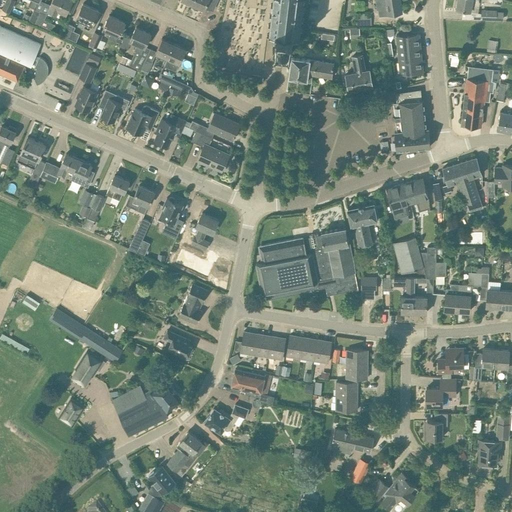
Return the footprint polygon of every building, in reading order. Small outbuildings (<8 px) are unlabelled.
[(6,0),(3,9),(10,12),(14,0),(6,0)] [(30,0),(28,6),(34,8),(35,9),(39,0),(30,0)] [(50,7),(49,10),(57,14),(58,10),(67,14),(67,12),(71,14),(77,2),(72,0),(52,0),(51,4),(50,6),(50,7)] [(194,0),(193,4),(205,9),(206,6),(213,10),(217,0),(194,0)] [(271,0),(267,35),(277,36),(276,45),(273,47),(274,49),(277,46),(289,48),(292,51),(293,49),(291,47),(291,42),(296,42),(297,39),(301,39),(306,0),(271,0)] [(399,0),(376,0),(377,2),(376,2),(377,9),(378,9),(379,15),(402,12),(399,0)] [(455,0),(455,5),(456,7),(457,7),(457,8),(478,12),(479,5),(482,5),(482,1),(501,4),(502,0),(455,0)] [(83,3),(79,12),(77,17),(85,21),(82,27),(90,31),(96,18),(99,10),(83,3)] [(497,9),(481,9),(481,18),(503,19),(504,11),(497,11),(497,9)] [(40,13),(34,10),(29,20),(35,23),(40,13)] [(45,19),(47,14),(41,11),(40,13),(35,23),(51,30),(54,24),(45,19)] [(109,15),(105,24),(103,28),(111,32),(109,38),(116,41),(119,35),(120,35),(125,22),(109,15)] [(372,24),(371,17),(356,19),(357,26),(372,24)] [(75,26),(68,23),(62,35),(70,39),(75,26)] [(0,25),(0,71),(18,79),(23,68),(29,70),(30,69),(33,70),(33,72),(37,84),(41,82),(45,79),(47,76),(48,71),(48,68),(48,65),(46,62),(43,58),(40,56),(36,54),(41,43),(0,25)] [(141,70),(146,59),(140,56),(144,46),(145,47),(151,33),(136,26),(131,38),(125,35),(121,45),(128,48),(131,41),(137,43),(135,50),(136,50),(131,59),(117,53),(114,59),(124,64),(125,63),(141,70)] [(102,35),(95,32),(90,44),(97,47),(102,35)] [(423,72),(419,32),(397,35),(401,74),(423,72)] [(168,58),(174,43),(162,38),(157,51),(151,48),(146,59),(141,70),(140,71),(147,74),(153,62),(152,62),(156,53),(168,58)] [(497,50),(498,40),(489,39),(488,50),(497,50)] [(186,49),(174,43),(168,58),(165,65),(176,70),(180,63),(186,49)] [(91,52),(87,62),(93,65),(97,67),(101,57),(91,52)] [(365,69),(362,54),(353,56),(356,71),(346,73),(349,90),(373,85),(370,68),(365,69)] [(309,81),(310,81),(311,81),(312,80),(312,74),(332,77),(334,63),(291,56),(289,77),(307,80),(308,81),(309,81)] [(91,81),(97,67),(93,65),(87,62),(86,62),(80,77),(91,81)] [(493,68),(468,65),(468,66),(470,66),(469,77),(467,77),(461,123),(481,125),(483,110),(484,110),(485,100),(489,100),(490,92),(493,92),(494,81),(492,81),(493,68)] [(161,72),(158,79),(162,81),(169,84),(171,84),(181,89),(184,82),(161,72)] [(497,104),(504,105),(507,83),(500,82),(497,104)] [(90,111),(98,92),(84,85),(75,105),(90,111)] [(129,99),(106,89),(100,101),(106,104),(101,116),(114,122),(121,107),(125,109),(129,99)] [(410,148),(431,146),(429,128),(427,128),(424,99),(422,99),(421,89),(396,93),(397,102),(394,102),(395,115),(393,115),(394,119),(395,119),(397,131),(395,131),(396,139),(394,139),(395,148),(396,148),(397,149),(398,149),(398,151),(410,150),(410,148)] [(191,92),(187,99),(195,103),(198,95),(191,92)] [(142,134),(145,127),(151,130),(160,111),(146,105),(143,106),(141,111),(135,108),(127,127),(131,129),(130,130),(132,131),(133,132),(135,133),(137,133),(138,132),(142,134)] [(511,113),(500,111),(497,129),(511,132),(511,113)] [(192,123),(187,121),(185,125),(197,130),(212,137),(215,131),(233,139),(234,135),(235,136),(236,134),(235,134),(240,123),(215,112),(208,127),(193,120),(192,123)] [(185,125),(187,121),(172,114),(169,121),(163,118),(156,131),(158,132),(155,140),(168,145),(175,130),(181,133),(185,125)] [(2,125),(0,129),(0,154),(3,147),(4,144),(9,146),(11,141),(12,141),(16,131),(17,128),(10,125),(9,128),(2,125)] [(212,137),(197,130),(192,140),(202,145),(203,143),(205,144),(198,158),(214,165),(214,167),(222,170),(229,154),(209,145),(212,137)] [(28,136),(24,145),(21,152),(22,152),(18,160),(35,168),(39,159),(46,144),(28,136)] [(8,147),(1,161),(8,164),(15,150),(8,147)] [(74,171),(80,159),(67,153),(60,167),(47,161),(41,174),(55,180),(59,173),(65,175),(68,168),(74,171)] [(477,157),(443,167),(446,177),(448,183),(449,184),(450,184),(461,181),(469,208),(470,211),(475,209),(483,207),(473,177),(482,174),(477,157)] [(92,164),(80,159),(74,171),(72,177),(88,184),(94,171),(90,169),(92,164)] [(511,185),(511,164),(503,164),(503,167),(495,167),(495,181),(488,180),(488,196),(495,196),(495,182),(503,182),(502,185),(511,185)] [(33,171),(28,183),(35,186),(40,174),(33,171)] [(115,174),(111,183),(106,194),(120,199),(123,191),(125,192),(130,180),(115,174)] [(424,177),(401,183),(407,203),(416,201),(419,210),(430,207),(429,197),(424,177)] [(407,203),(401,183),(386,188),(395,217),(410,213),(407,203)] [(139,185),(135,194),(134,198),(141,201),(138,209),(145,213),(149,205),(155,192),(139,185)] [(93,201),(97,194),(85,189),(80,202),(88,206),(91,200),(93,201)] [(97,194),(93,201),(91,206),(83,227),(86,229),(87,227),(91,229),(105,197),(97,194)] [(170,197),(169,198),(167,197),(163,206),(164,207),(160,215),(168,219),(162,231),(177,237),(183,223),(176,220),(183,204),(175,200),(175,199),(175,198),(172,196),(170,197)] [(378,220),(376,212),(374,203),(348,208),(352,226),(355,225),(360,246),(373,243),(368,222),(378,220)] [(202,212),(198,221),(197,225),(201,227),(197,236),(196,235),(192,242),(206,248),(209,241),(203,238),(207,229),(213,232),(218,219),(202,212)] [(151,221),(143,217),(129,248),(137,251),(151,221)] [(303,237),(313,289),(332,285),(333,293),(358,289),(347,227),(322,231),(322,234),(304,237),(304,236),(303,237)] [(483,245),(483,232),(459,232),(459,245),(483,245)] [(312,289),(313,289),(303,237),(259,245),(262,262),(257,263),(262,291),(265,291),(267,299),(312,290),(312,289)] [(415,237),(394,243),(402,272),(423,266),(424,266),(420,251),(415,237)] [(427,251),(420,251),(424,266),(423,266),(426,277),(433,278),(436,278),(436,275),(436,261),(436,246),(427,246),(427,251)] [(210,264),(182,251),(179,259),(206,271),(210,264)] [(446,261),(436,261),(436,275),(446,276),(446,261)] [(482,268),(480,286),(488,286),(490,267),(482,266),(482,268)] [(480,286),(482,268),(477,267),(476,272),(474,272),(473,285),(480,286)] [(377,289),(377,277),(362,277),(362,289),(377,289)] [(391,290),(391,286),(391,277),(383,277),(383,290),(391,290)] [(415,277),(401,277),(401,281),(407,282),(406,296),(402,296),(401,311),(414,312),(414,296),(415,282),(415,277)] [(415,277),(415,282),(427,282),(426,293),(433,293),(433,278),(426,277),(415,277)] [(208,290),(192,283),(178,315),(191,321),(191,320),(197,323),(202,310),(199,308),(202,302),(203,302),(208,290)] [(457,310),(459,284),(451,283),(450,288),(446,287),(444,309),(457,310)] [(459,284),(457,310),(469,311),(471,290),(466,289),(467,284),(459,284)] [(499,306),(501,289),(487,288),(486,305),(499,306)] [(511,290),(501,289),(499,306),(511,307),(511,290)] [(24,301),(36,309),(41,300),(29,293),(24,301)] [(427,296),(414,296),(414,312),(427,312),(427,296)] [(122,350),(85,325),(57,307),(50,318),(115,361),(122,350)] [(189,339),(181,335),(168,329),(166,334),(173,338),(168,348),(175,351),(174,353),(185,357),(185,355),(188,356),(193,345),(187,343),(189,339)] [(241,352),(255,354),(258,333),(244,331),(241,352)] [(268,356),(272,335),(258,333),(255,354),(268,356)] [(301,357),(304,336),(290,334),(287,355),(301,357)] [(286,337),(272,335),(268,356),(282,358),(286,337)] [(314,360),(318,339),(304,336),(301,357),(314,360)] [(332,341),(318,339),(314,360),(328,362),(332,341)] [(463,348),(452,348),(446,348),(447,359),(439,359),(439,372),(452,372),(451,368),(458,367),(458,365),(469,364),(468,354),(464,354),(463,348)] [(495,365),(496,349),(483,348),(482,364),(495,365)] [(346,363),(368,363),(368,349),(347,349),(346,363)] [(509,350),(496,349),(495,365),(508,366),(509,350)] [(78,369),(73,376),(85,384),(91,374),(93,375),(103,360),(87,350),(76,368),(78,369)] [(290,376),(292,367),(279,363),(276,372),(290,376)] [(368,363),(346,363),(346,377),(368,377),(368,363)] [(482,366),(475,365),(474,379),(481,380),(482,366)] [(265,375),(236,368),(231,385),(260,393),(265,375)] [(456,379),(456,378),(441,378),(441,387),(427,387),(426,404),(442,404),(443,394),(456,394),(456,387),(456,379)] [(168,380),(161,386),(151,394),(146,397),(140,386),(112,400),(129,434),(168,415),(166,411),(182,397),(168,380)] [(336,381),(336,395),(357,395),(358,381),(336,381)] [(357,409),(357,395),(336,395),(336,409),(357,409)] [(84,406),(70,397),(59,415),(73,424),(84,406)] [(219,410),(214,408),(211,412),(203,421),(212,429),(214,427),(221,432),(224,428),(227,430),(230,429),(240,415),(246,417),(249,408),(235,403),(232,412),(231,415),(220,408),(219,410)] [(448,413),(445,412),(435,412),(435,420),(428,420),(428,429),(425,429),(424,440),(436,440),(436,437),(442,437),(442,425),(448,425),(448,413)] [(498,412),(498,423),(497,437),(508,438),(510,413),(498,412)] [(475,418),(474,431),(483,432),(483,418),(475,418)] [(374,437),(335,428),(330,448),(343,451),(344,445),(371,451),(374,437)] [(179,448),(167,464),(175,470),(178,472),(181,476),(183,471),(187,472),(188,468),(198,455),(194,452),(202,442),(202,441),(196,437),(188,430),(176,446),(179,448)] [(500,439),(478,437),(476,457),(479,457),(479,463),(496,464),(497,458),(499,458),(500,439)] [(295,447),(294,456),(310,459),(311,450),(295,447)] [(371,463),(360,458),(350,478),(361,483),(371,463)] [(154,491),(162,497),(164,495),(164,493),(163,492),(175,482),(161,465),(149,475),(155,483),(153,485),(153,486),(154,489),(154,491)] [(409,478),(402,472),(390,487),(380,479),(369,492),(378,499),(384,491),(387,494),(380,502),(390,510),(397,501),(397,502),(401,497),(408,503),(419,489),(408,480),(409,478)] [(161,499),(162,497),(154,491),(154,492),(152,494),(154,495),(143,511),(156,511),(164,500),(161,499)] [(316,508),(317,501),(302,497),(299,510),(305,511),(306,505),(316,508)] [(103,511),(97,503),(87,511),(88,511),(103,511)]
